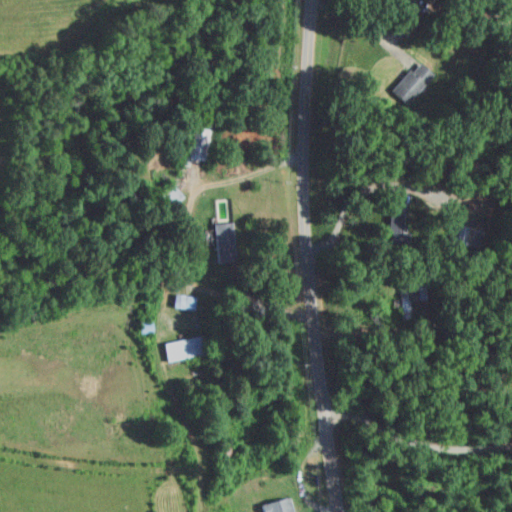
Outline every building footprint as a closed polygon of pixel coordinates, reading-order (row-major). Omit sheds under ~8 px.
[(410,72),(408,70),(389,94),(408,107),(432,74),(417,63),(410,72)] [(208,128),(189,124),(181,157),(200,161),(208,128)] [(408,204),(393,204),(393,213),(385,213),(385,242),(407,242),(408,204)] [(233,262),(232,222),(213,222),(214,262),(233,262)] [(474,226),(452,225),(451,244),(473,245),(474,226)] [(409,317),(409,299),(411,299),(410,284),(399,284),(400,318),(409,317)] [(170,306),(193,310),(195,296),(172,293),(170,306)] [(137,333),(151,332),(151,321),(137,321),(137,333)] [(165,362),(205,353),(201,334),(161,343),(165,362)] [(260,511),(292,511),(289,496),(258,503),(260,511)]
